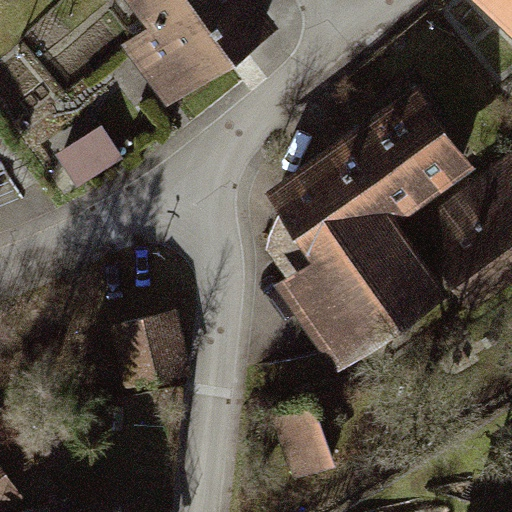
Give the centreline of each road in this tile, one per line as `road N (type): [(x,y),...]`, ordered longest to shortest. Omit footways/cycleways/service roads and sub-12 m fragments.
road 1 (residential): [(202,511),(226,286),(219,249),(184,183)]
road 2 (residential): [(184,183),(363,29)]
road 3 (residential): [(184,183),(0,277)]
